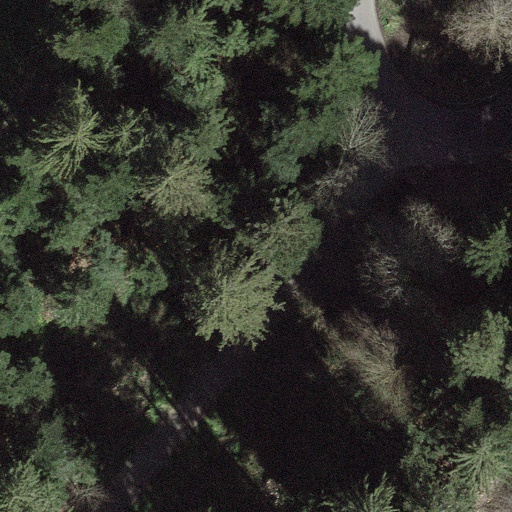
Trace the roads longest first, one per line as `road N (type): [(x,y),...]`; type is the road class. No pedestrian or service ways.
road 1 (track): [(398,118),(334,238),(109,511)]
road 2 (track): [(511,110),(442,133),(390,113),(366,49),(365,0)]
